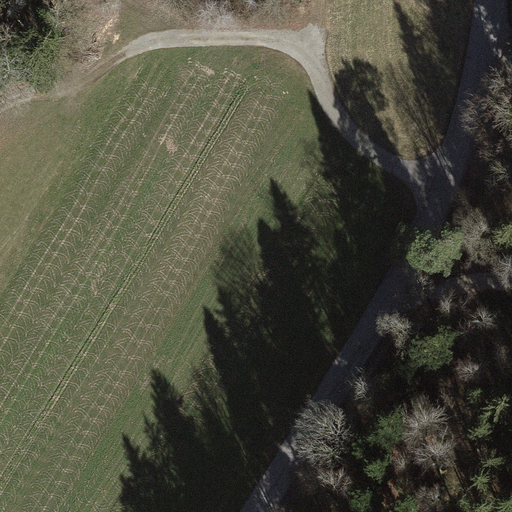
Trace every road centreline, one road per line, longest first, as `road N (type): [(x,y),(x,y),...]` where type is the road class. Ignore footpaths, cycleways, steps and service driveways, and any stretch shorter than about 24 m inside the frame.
road 1 (tertiary): [(492,0),(464,132),(390,298),(260,511)]
road 2 (track): [(437,194),(354,137),(330,104),(315,62),(279,41),(154,42),(0,131)]
road 3 (track): [(390,298),(511,284)]
